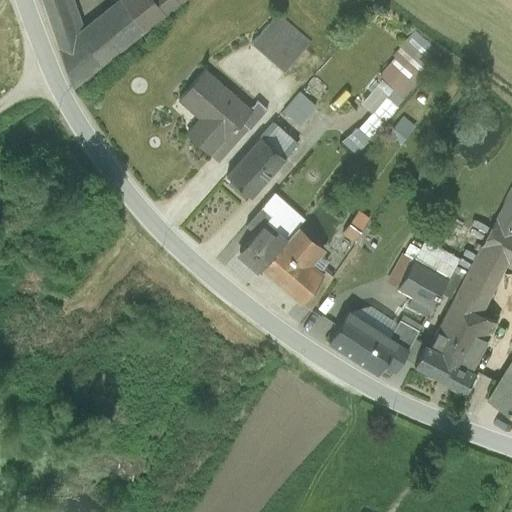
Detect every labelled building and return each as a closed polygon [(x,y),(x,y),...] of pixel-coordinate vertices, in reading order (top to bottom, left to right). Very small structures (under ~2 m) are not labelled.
[(72,0),(52,0),(43,3),(72,86),(182,0),(118,0),(82,28),(72,0)] [(251,42),(284,72),(310,42),(277,13),(251,42)] [(379,78),(398,95),(434,54),(412,35),(394,56),(396,59),(379,78)] [(250,108),(205,69),(179,99),(200,118),(207,124),(197,141),(211,153),(230,132),(231,133),(243,120),(252,110),(250,108)] [(284,111),(299,124),(315,107),(300,94),(284,111)] [(256,100),(250,108),(252,110),(243,120),(250,127),(267,109),(256,100)] [(337,156),(346,165),(384,123),(374,114),(337,156)] [(405,134),(412,121),(398,114),(391,127),(405,134)] [(207,124),(200,118),(187,132),(197,141),(207,124)] [(273,122),(260,136),(280,154),(282,152),(287,155),(297,144),(273,122)] [(226,174),(250,197),(285,158),(280,154),(260,136),(226,174)] [(511,190),(498,216),(511,222),(511,190)] [(283,241),(294,229),(303,218),(273,193),(245,225),(254,233),(265,221),(278,232),(276,235),(283,241)] [(342,233),(353,240),(369,217),(358,209),(342,233)] [(467,276),(455,298),(484,314),(510,265),(511,265),(511,222),(498,216),(467,276)] [(245,261),(257,271),(262,265),(283,241),(276,235),(278,232),(265,221),(254,233),(239,250),(247,258),(245,261)] [(462,226),(453,222),(450,228),(458,233),(462,226)] [(294,229),(283,241),(262,265),(300,298),(302,300),(317,277),(304,266),(319,250),(294,229)] [(408,304),(427,315),(447,278),(421,263),(427,252),(409,242),(402,252),(386,281),(413,296),(408,304)] [(332,262),(319,250),(304,266),(317,277),(302,300),(300,298),(299,300),(310,309),(332,275),(325,270),(332,262)] [(455,298),(467,276),(454,269),(443,294),(454,300),(455,298)] [(430,345),(475,369),(500,323),(484,314),(455,298),(454,300),(430,345)] [(390,336),(398,322),(370,305),(353,309),(352,312),(390,336)] [(377,373),(384,361),(395,368),(408,348),(418,329),(399,318),(398,322),(390,336),(352,312),(348,310),(328,341),(377,373)] [(399,318),(418,329),(421,324),(402,313),(399,318)] [(414,365),(469,394),(480,372),(475,369),(430,345),(425,343),(414,365)] [(511,361),(490,397),(511,411),(511,361)]
